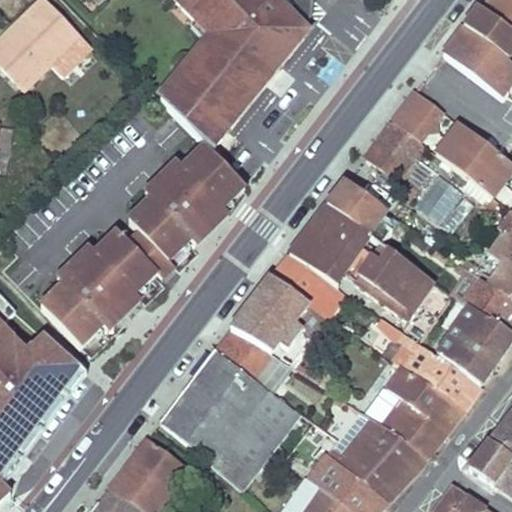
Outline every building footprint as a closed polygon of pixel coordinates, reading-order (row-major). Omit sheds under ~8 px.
[(44,5),(38,0),(37,0),(10,26),(15,32),(44,5)] [(207,152),(210,156),(223,140),(217,134),(269,72),(286,51),(311,19),(312,2),(310,0),(102,0),(105,2),(107,0),(165,0),(211,47),(202,59),(200,57),(161,105),(207,152)] [(511,0),(487,0),(479,12),(511,36),(511,0)] [(47,61),(73,36),(44,5),(15,32),(18,35),(0,52),(0,68),(25,94),(52,67),(53,66),(47,61)] [(511,36),(479,12),(469,25),(465,30),(464,32),(508,65),(511,59),(511,36)] [(464,32),(443,59),(504,104),(508,98),(511,92),(511,68),(508,65),(464,32)] [(91,54),(73,36),(47,61),(53,66),(52,67),(64,80),(91,54)] [(401,114),(392,125),(420,146),(428,136),(438,136),(436,125),(443,116),(416,95),(407,106),(401,114)] [(409,168),(410,169),(413,164),(424,149),(420,146),(392,125),(378,144),(409,168)] [(437,159),(452,171),(493,201),(511,177),(511,167),(504,162),(460,128),(437,159)] [(365,162),(397,185),(409,168),(378,144),(365,162)] [(210,156),(207,152),(184,173),(178,168),(177,169),(147,198),(146,200),(151,205),(129,227),(140,238),(130,248),(118,237),(96,259),(90,253),(89,255),(59,283),(58,285),(63,291),(42,312),(81,353),(82,351),(101,332),(103,331),(108,337),(141,305),(135,299),(136,298),(156,279),(156,278),(162,284),(174,272),(169,266),(170,265),(189,247),(190,246),(196,251),(228,219),(223,214),(224,213),(246,191),(210,156)] [(452,171),(437,159),(431,166),(447,179),(452,171)] [(413,164),(410,169),(414,172),(418,167),(413,164)] [(414,172),(410,169),(409,168),(397,185),(403,188),(414,172)] [(450,239),(474,208),(437,178),(412,209),(450,239)] [(370,241),(381,249),(392,235),(380,226),(387,217),(346,186),(327,210),(370,241)] [(299,247),(289,259),(336,291),(344,278),(370,241),(327,210),(299,247)] [(400,226),(387,217),(380,226),(392,235),(400,226)] [(511,218),(500,235),(504,238),(511,243),(511,218)] [(411,245),(423,254),(428,247),(416,238),(411,245)] [(503,268),(487,289),(511,305),(511,264),(508,261),(511,256),(511,243),(504,238),(490,258),(503,268)] [(355,287),(407,324),(434,287),(395,259),(381,249),(374,261),(355,287)] [(289,259),(271,282),(305,305),(328,321),(341,303),(347,306),(351,301),(336,291),(289,259)] [(467,276),(451,300),(456,303),(469,313),(489,327),(491,324),(511,338),(511,305),(487,289),(474,280),(467,276)] [(231,334),(270,356),(274,360),(283,344),(279,342),(305,305),(271,282),(263,292),(241,321),(231,334)] [(0,303),(0,330),(3,333),(16,319),(0,303)] [(469,313),(437,361),(480,391),(511,345),(511,338),(491,324),(489,327),(469,313)] [(405,338),(381,322),(377,327),(392,343),(382,358),(393,365),(403,350),(399,347),(405,338)] [(0,511),(3,511),(12,504),(3,495),(88,383),(46,342),(27,361),(0,334),(0,511)] [(215,354),(251,380),(270,356),(231,334),(215,354)] [(403,350),(393,365),(401,371),(464,414),(480,391),(437,361),(424,351),(405,338),(399,347),(403,350)] [(300,417),(251,380),(215,354),(185,393),(272,455),(300,417)] [(397,410),(383,430),(426,462),(464,414),(401,371),(387,392),(400,402),(395,409),(397,410)] [(272,455),(185,393),(160,426),(243,494),(272,455)] [(387,505),(426,462),(383,430),(360,416),(339,444),(331,453),(328,457),(387,504),(387,505)] [(339,444),(330,437),(322,447),(331,453),(339,444)] [(109,493),(142,511),(156,511),(166,499),(188,471),(148,442),(109,493)] [(511,460),(489,445),(468,473),(495,492),(511,466),(511,460)] [(307,483),(346,511),(381,511),(387,504),(328,457),(307,483)] [(511,466),(495,492),(511,502),(511,466)] [(346,511),(307,483),(305,481),(284,511),(346,511)] [(142,511),(109,493),(94,511),(142,511)] [(438,511),(456,511),(465,501),(452,493),(438,511)] [(156,511),(172,511),(177,506),(166,499),(156,511)] [(481,511),(465,501),(456,511),(481,511)]
